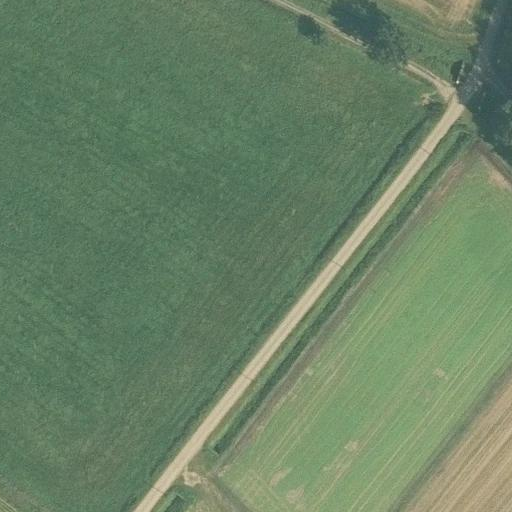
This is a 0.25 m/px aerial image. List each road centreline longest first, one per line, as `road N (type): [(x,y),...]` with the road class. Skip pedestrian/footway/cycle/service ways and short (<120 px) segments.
road 1 (track): [(141,511),(460,106)]
road 2 (track): [(260,0),(391,62),(460,106)]
